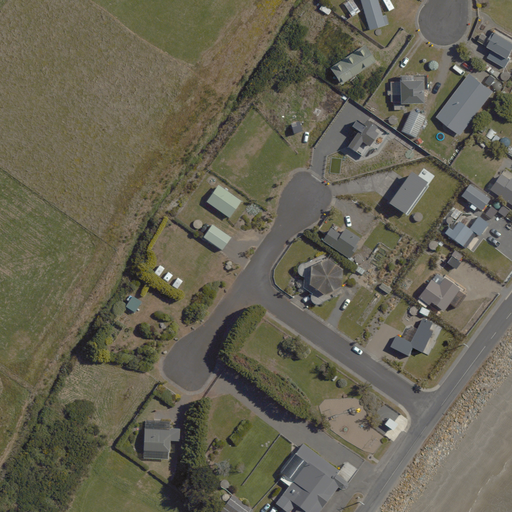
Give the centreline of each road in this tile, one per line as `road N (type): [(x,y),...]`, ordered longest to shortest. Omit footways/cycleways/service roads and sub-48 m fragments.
road 1 (residential): [(433,415),(249,283)]
road 2 (residential): [(511,311),(433,415)]
